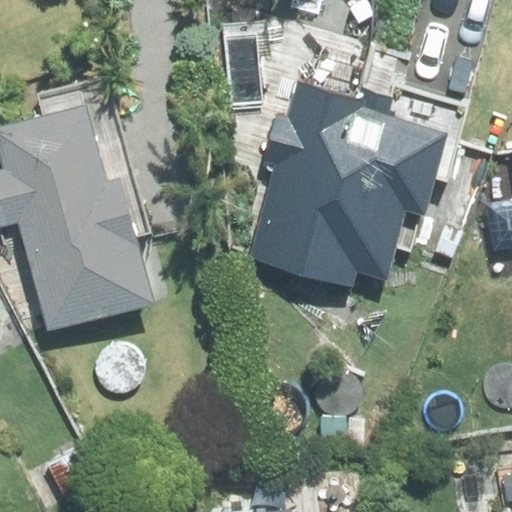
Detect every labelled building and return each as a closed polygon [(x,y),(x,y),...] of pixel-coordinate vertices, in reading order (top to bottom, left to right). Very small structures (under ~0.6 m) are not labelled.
[(393,83),(396,74),(367,68),(365,77),(301,61),(292,96),(282,94),(269,146),(279,148),(256,240),(360,266),(367,239),(397,247),(415,175),(433,178),(454,99),(393,83)] [(146,212),(151,210),(131,143),(117,148),(93,73),(0,101),(0,115),(9,144),(0,146),(0,207),(21,201),(55,309),(167,276),(146,212)] [(383,371),(378,394),(400,399),(406,376),(383,371)] [(322,438),(368,439),(367,402),(322,401),(322,438)] [(86,428),(48,450),(69,487),(107,466),(86,428)] [(191,511),(312,511),(306,468),(213,479),(217,509),(191,511)] [(110,473),(89,484),(102,507),(123,495),(110,473)]
